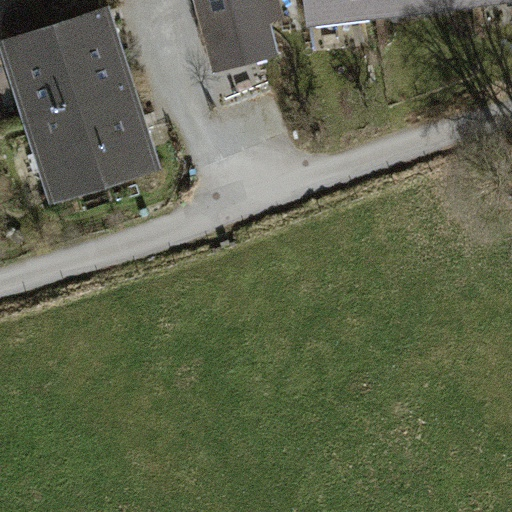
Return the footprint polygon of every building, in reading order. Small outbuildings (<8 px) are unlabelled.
[(201,0),(212,41),(266,26),(259,0),(201,0)] [(306,0),(308,17),(376,9),(374,0),(306,0)] [(8,40),(33,119),(126,89),(101,10),(8,40)] [(274,55),(266,26),(212,41),(219,69),(274,55)] [(33,119),(59,198),(152,168),(126,89),(33,119)]
